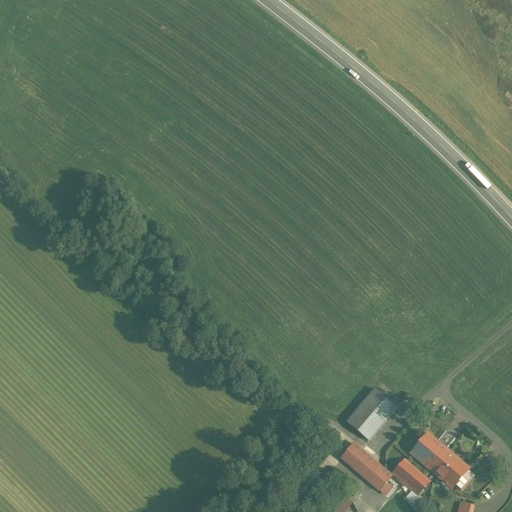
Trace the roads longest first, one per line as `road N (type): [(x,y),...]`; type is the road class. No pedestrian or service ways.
road 1 (unclassified): [(208,511),(276,427),(316,419),(373,442),(511,318)]
road 2 (secondary): [(267,0),(371,84),(511,219)]
